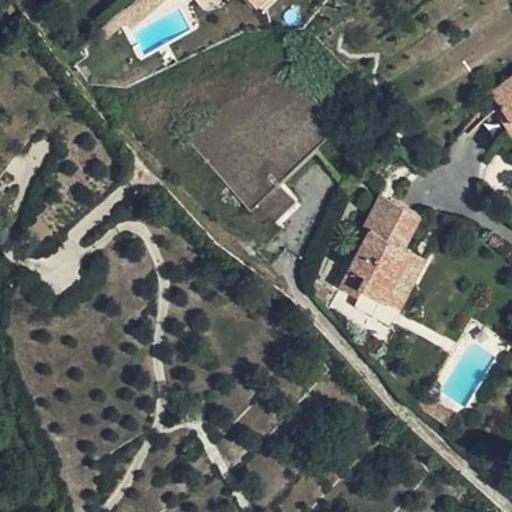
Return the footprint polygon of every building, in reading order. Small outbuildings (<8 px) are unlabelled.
[(127,0),(122,6),(129,15),(125,19),(132,26),(159,0),(127,0)] [(270,53),(183,138),(251,208),(338,124),(270,53)] [(511,95),(511,73),(490,89),(501,103),(511,95)] [(511,95),(501,103),(511,117),(511,95)] [(511,117),(501,103),(493,108),(511,134),(511,117)] [(365,225),(371,228),(379,231),(393,201),(380,194),(365,225)] [(386,300),(411,249),(404,245),(419,214),(393,201),(379,231),(371,228),(340,288),(359,297),(362,288),(386,300)] [(424,256),(411,249),(386,300),(400,307),(424,256)] [(320,306),(322,308),(331,289),(313,280),(308,290),(313,298),(320,306)]
